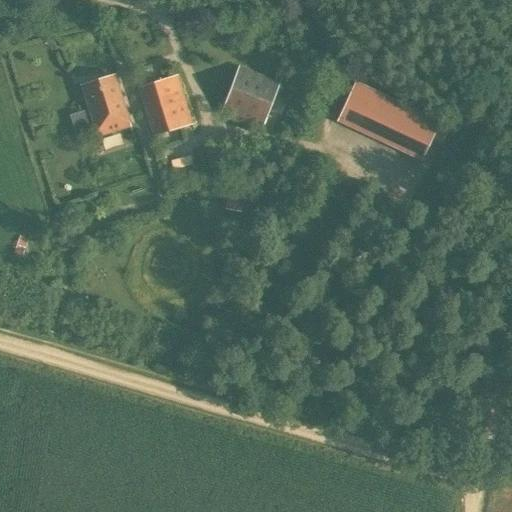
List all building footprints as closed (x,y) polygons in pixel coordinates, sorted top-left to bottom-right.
[(238,66),(221,112),(262,129),(280,82),(238,66)] [(177,75),(159,81),(137,88),(153,137),(193,124),(177,75)] [(88,122),(93,139),(130,127),(114,76),(81,87),(92,121),(88,122)] [(338,123),(419,160),(429,138),(441,144),(448,129),(355,85),(338,123)] [(105,148),(121,145),(118,134),(103,138),(105,148)]
